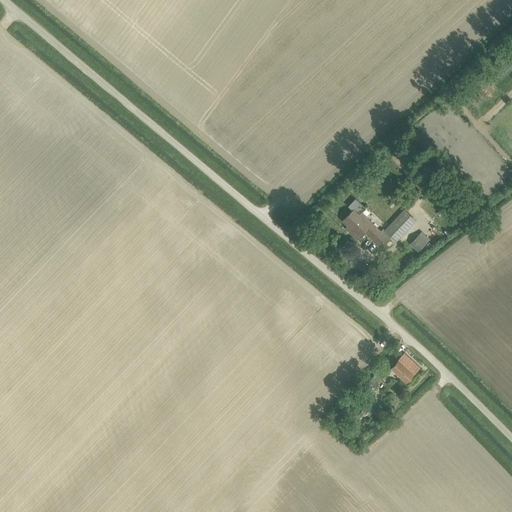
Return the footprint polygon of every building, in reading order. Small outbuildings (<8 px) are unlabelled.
[(364,232),(369,236),(379,246),(387,237),(361,212),(365,208),(355,199),(348,206),(353,210),(343,220),(348,226),(346,228),(357,239),(364,232)] [(405,208),(385,230),(396,241),(416,220),(405,208)] [(418,234),(409,244),(418,252),(427,242),(418,234)] [(406,382),(414,373),(399,359),(390,368),(406,382)] [(378,368),(368,380),(374,386),(376,382),(379,384),(382,381),(379,378),(384,373),(378,368)]
